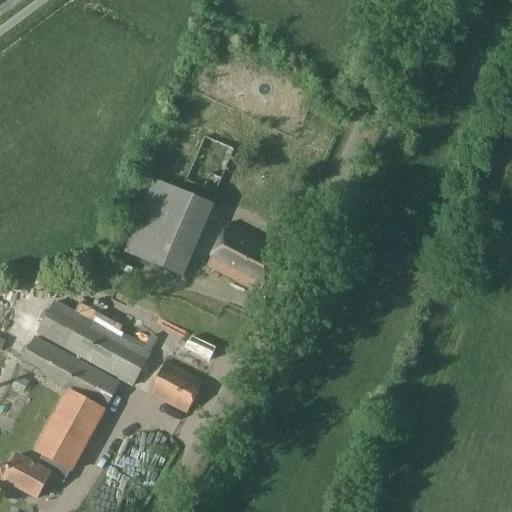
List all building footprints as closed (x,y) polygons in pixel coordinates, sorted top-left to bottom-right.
[(199,128),(249,140),(264,79),(214,67),(199,128)] [(213,192),(227,146),(197,137),(182,183),(213,192)] [(179,277),(202,201),(144,184),(122,260),(179,277)] [(112,240),(123,242),(128,221),(117,218),(112,240)] [(259,294),(281,251),(230,224),(208,267),(259,294)] [(54,302),(36,335),(134,388),(151,355),(54,302)] [(120,383),(35,337),(19,367),(66,393),(105,414),(107,410),(106,410),(120,383)] [(204,383),(166,363),(149,396),(187,416),(204,383)] [(0,405),(0,407),(14,419),(26,404),(11,392),(0,405)] [(66,393),(34,453),(41,457),(63,468),(72,474),(105,414),(66,393)] [(7,469),(0,465),(0,492),(13,499),(18,490),(37,500),(51,475),(57,479),(63,468),(41,457),(36,466),(17,456),(10,469),(8,467),(7,469)]
